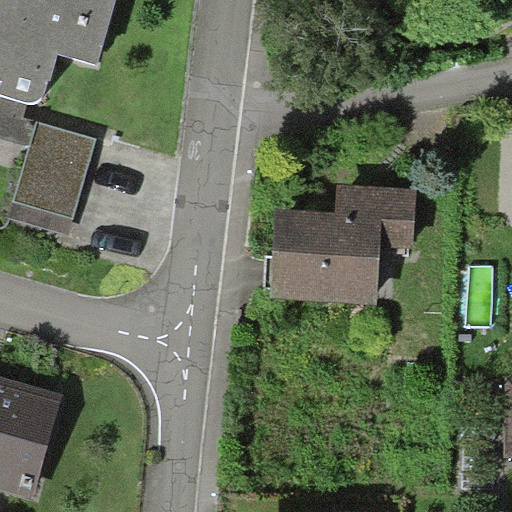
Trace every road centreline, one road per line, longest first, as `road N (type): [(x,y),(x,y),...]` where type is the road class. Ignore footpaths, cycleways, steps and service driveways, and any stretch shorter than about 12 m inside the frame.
road 1 (residential): [(236,78),(511,70)]
road 2 (residential): [(236,78),(203,351)]
road 3 (residential): [(0,293),(203,351)]
road 4 (residential): [(203,351),(189,511)]
